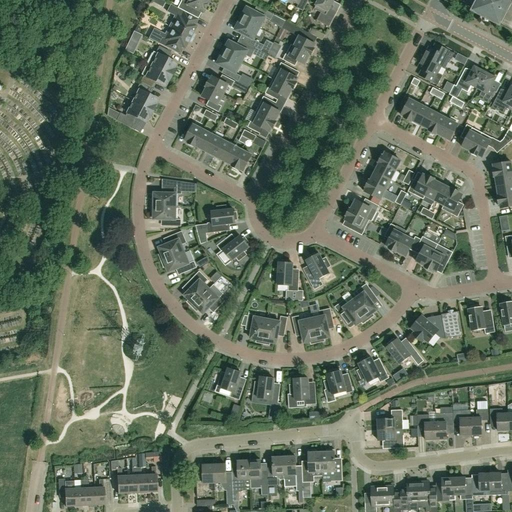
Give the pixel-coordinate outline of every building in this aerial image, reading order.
[(209,2),(204,0),(181,0),(177,8),(189,14),(191,10),(194,9),(203,14),(209,2)] [(303,11),(308,0),(289,0),(298,4),(296,8),(303,11)] [(329,27),(337,13),(332,10),(333,9),(331,5),(334,0),(318,0),(314,9),(321,13),(317,21),(329,27)] [(500,25),(511,0),(478,0),(473,11),(500,25)] [(190,37),(196,26),(192,24),(196,18),(189,14),(177,8),(171,4),(167,11),(175,15),(169,26),(190,37)] [(258,13),(247,7),(245,11),(243,10),(239,18),(260,29),(266,17),(271,20),(274,15),(261,8),(258,13)] [(261,51),(264,46),(254,40),(260,29),(239,18),(235,26),(237,27),(235,31),(246,37),(243,42),(256,48),(261,51)] [(312,56),(315,50),(313,49),(315,45),(308,41),(311,35),(286,21),(282,28),(299,37),(294,47),(312,56)] [(190,37),(169,26),(165,34),(154,28),(149,38),(177,53),(180,47),(184,49),(190,37)] [(323,40),(325,35),(313,29),(310,34),(323,40)] [(140,35),(134,32),(131,39),(137,42),(140,35)] [(282,40),(287,42),(290,33),(285,32),(282,40)] [(241,47),(229,41),(227,45),(225,44),(221,52),(242,63),(246,56),(251,58),(256,48),(243,42),(241,47)] [(454,54),(444,48),(435,43),(432,49),(429,47),(424,58),(441,67),(442,68),(445,69),(448,63),(449,63),(454,54)] [(312,56),(294,47),(291,45),(283,60),(295,66),(298,61),(305,65),(310,55),(312,56)] [(153,52),(147,63),(152,66),(170,75),(176,64),(168,59),(168,58),(170,52),(159,46),(155,53),(153,52)] [(238,82),(241,76),(236,74),(242,63),(221,52),(217,59),(219,60),(217,64),(229,70),(226,75),(238,82)] [(441,67),(424,58),(418,69),(430,75),(427,80),(438,86),(443,76),(439,74),(442,68),(441,67)] [(277,80),(294,89),(298,83),(296,83),(298,79),(291,75),(293,70),(282,64),(279,69),(274,79),(277,80)] [(164,87),(170,75),(152,66),(146,77),(144,75),(140,82),(152,88),(154,83),(156,83),(164,87)] [(477,88),(486,70),(476,68),(474,67),(468,78),(462,75),(456,86),(468,92),(471,86),(477,88)] [(489,104),(495,92),(489,90),(496,78),(493,77),(486,70),(477,88),(482,91),(478,98),(489,104)] [(234,82),(223,76),(220,81),(212,77),(210,81),(209,80),(206,86),(223,95),(228,85),(232,87),(234,82)] [(294,89),(277,80),(274,79),(266,94),(278,100),(280,95),(288,98),(293,89),(294,90),(294,89)] [(417,87),(420,82),(414,79),(411,84),(417,87)] [(152,111),(158,100),(149,95),(149,94),(152,88),(140,82),(137,89),(139,90),(133,102),(152,111)] [(218,112),(221,107),(218,105),(223,95),(206,86),(205,86),(207,87),(202,97),(209,101),(207,106),(218,112)] [(511,86),(505,98),(498,94),(492,107),(504,114),(507,108),(511,111),(511,86)] [(436,97),(439,91),(433,88),(430,94),(436,97)] [(442,100),(445,94),(439,91),(436,97),(442,100)] [(259,114),(277,123),(275,122),(280,112),(273,109),(276,103),(264,97),(261,103),(256,113),(259,114)] [(456,106),(459,100),(453,97),(450,103),(456,106)] [(411,122),(420,105),(410,100),(402,115),(405,117),(405,119),(411,122)] [(462,109),(465,104),(459,100),(456,106),(462,109)] [(146,123),(152,111),(133,102),(125,116),(120,113),(116,120),(132,129),(138,119),(146,123)] [(422,125),(429,110),(420,105),(411,122),(412,121),(417,124),(418,123),(422,125)] [(209,119),(212,113),(206,110),(203,116),(209,119)] [(430,132),(439,115),(429,110),(422,125),(425,127),(425,128),(430,130),(429,132),(430,132)] [(227,117),(233,120),(236,114),(230,111),(227,117)] [(215,122),(218,116),(212,113),(209,119),(215,122)] [(259,114),(256,113),(248,128),(260,134),(263,129),(270,133),(272,129),(274,129),(277,123),(259,114)] [(440,136),(448,120),(439,115),(430,132),(436,135),(437,134),(440,136)] [(230,127),(232,121),(227,118),(224,124),(230,127)] [(450,141),(458,125),(448,120),(440,136),(450,141)] [(235,130),(238,124),(232,121),(230,127),(235,130)] [(194,148),(204,130),(193,125),(185,141),(189,143),(188,144),(194,148)] [(471,154),(481,137),(480,136),(471,131),(473,128),(467,126),(461,137),(466,140),(462,147),(472,152),(471,154)] [(205,150),(213,135),(204,130),(194,148),(195,148),(195,146),(201,149),(201,148),(205,150)] [(248,139),(251,133),(245,130),(242,136),(248,139)] [(511,140),(511,131),(508,130),(503,140),(500,143),(494,149),(497,153),(511,140)] [(253,142),(256,136),(251,133),(248,139),(253,142)] [(481,137),(471,154),(477,157),(478,156),(482,158),(488,146),(491,147),(495,140),(492,138),(492,139),(482,133),(480,136),(481,137)] [(215,156),(223,140),(213,135),(205,150),(209,152),(208,153),(215,156)] [(225,160),(233,145),(223,140),(215,156),(220,159),(221,158),(225,160)] [(233,168),(242,150),(233,145),(225,160),(228,162),(228,163),(233,166),(232,168),(233,168)] [(243,171),(252,155),(242,150),(233,168),(239,171),(240,169),(243,171)] [(401,161),(385,153),(383,157),(382,156),(378,162),(396,171),(401,161)] [(391,181),(396,171),(378,162),(380,163),(377,168),(378,169),(376,173),(391,181)] [(493,177),(511,173),(511,167),(511,162),(493,165),(494,170),(492,170),(493,177)] [(412,180),(415,174),(409,171),(406,177),(412,180)] [(391,181),(376,173),(374,177),(373,176),(370,182),(369,181),(368,181),(386,190),(391,181)] [(511,184),(511,173),(493,177),(494,177),(495,177),(496,183),(497,183),(498,187),(511,184)] [(408,191),(414,194),(423,199),(425,196),(434,178),(428,175),(427,177),(423,175),(420,182),(414,180),(408,191)] [(409,185),(412,180),(406,177),(403,182),(409,185)] [(435,201),(442,186),(439,184),(439,183),(434,180),(434,179),(434,178),(425,196),(435,201)] [(381,200),(386,190),(368,181),(365,187),(367,188),(365,192),(381,200)] [(497,198),(511,195),(511,184),(498,187),(499,191),(498,191),(499,197),(497,198)] [(446,188),(442,186),(435,201),(444,206),(453,189),(453,188),(452,190),(447,187),(446,188)] [(182,194),(182,188),(165,187),(165,194),(154,193),(154,200),(152,200),(151,206),(176,207),(176,194),(182,194)] [(457,217),(463,205),(458,203),(462,195),(458,193),(459,192),(453,189),(444,206),(442,209),(452,214),(457,217)] [(404,200),(407,194),(401,191),(398,197),(404,200)] [(511,206),(511,195),(497,198),(498,205),(500,204),(501,209),(511,206)] [(401,205),(404,200),(398,197),(395,203),(401,205)] [(366,219),(369,220),(371,221),(376,211),(375,211),(377,206),(366,199),(363,204),(356,201),(351,210),(349,209),(349,210),(366,219)] [(181,227),(181,220),(176,220),(176,207),(151,206),(151,213),(154,213),(154,220),(165,220),(165,226),(181,227)] [(227,210),(226,206),(217,207),(217,211),(212,212),(213,223),(207,223),(209,233),(227,231),(227,225),(235,224),(235,220),(237,220),(236,213),(234,213),(234,209),(227,210)] [(426,217),(429,211),(424,208),(421,214),(426,217)] [(364,230),(369,220),(366,219),(349,210),(346,216),(347,216),(345,220),(353,224),(350,229),(362,235),(364,230)] [(432,220),(435,214),(429,211),(426,217),(432,220)] [(395,253),(404,236),(396,231),(397,228),(392,225),(386,237),(390,239),(386,246),(390,248),(389,250),(395,253)] [(161,261),(184,252),(181,245),(187,243),(182,232),(167,238),(169,244),(159,248),(161,254),(159,255),(161,261)] [(208,242),(207,234),(198,234),(201,244),(208,242)] [(217,246),(227,238),(225,236),(216,244),(217,246)] [(243,239),(240,236),(233,241),(229,236),(227,238),(217,246),(221,251),(223,250),(232,261),(236,258),(239,261),(246,255),(244,252),(249,248),(247,245),(249,243),(244,237),(243,239)] [(414,241),(404,236),(395,253),(396,252),(406,257),(410,249),(415,252),(421,240),(416,238),(414,241)] [(434,251),(425,246),(426,243),(421,240),(415,252),(420,255),(416,262),(426,267),(425,269),(434,251)] [(445,268),(453,253),(438,245),(434,251),(425,269),(431,272),(432,271),(436,273),(440,265),(445,268)] [(189,264),(184,252),(161,261),(164,267),(166,266),(169,272),(179,268),(181,274),(197,268),(194,262),(189,264)] [(316,256),(315,254),(308,257),(309,259),(306,261),(310,269),(305,272),(314,290),(323,285),(320,279),(329,273),(327,268),(330,267),(326,258),(322,260),(319,254),(316,256)] [(290,264),(290,261),(282,261),(282,263),(279,263),(278,285),(289,286),(288,291),(298,292),(299,273),(293,272),(293,264),(290,264)] [(192,307),(209,289),(204,284),(208,280),(199,272),(188,283),(192,288),(185,296),(189,300),(187,302),(192,307)] [(230,283),(224,289),(230,294),(235,288),(230,283)] [(368,320),(374,316),(372,314),(377,310),(371,301),(376,297),(370,289),(366,284),(357,291),(360,296),(354,300),(368,320)] [(370,289),(376,297),(381,294),(374,287),(373,287),(370,289)] [(218,298),(209,289),(192,307),(197,311),(199,309),(203,314),(211,306),(216,311),(225,301),(220,297),(218,298)] [(345,300),(335,307),(350,328),(361,322),(363,324),(368,320),(354,301),(348,305),(345,300)] [(511,302),(510,303),(510,300),(503,301),(503,304),(500,304),(504,325),(511,324),(511,302)] [(478,308),(478,306),(471,307),(471,309),(468,310),(472,331),(484,329),(485,334),(495,332),(492,314),(483,315),(482,308),(478,308)] [(320,317),(312,319),(318,343),(324,341),(324,339),(330,337),(328,327),(334,325),(331,312),(330,309),(326,310),(319,311),(320,317)] [(453,313),(451,311),(449,313),(441,315),(442,316),(435,317),(437,325),(433,326),(432,325),(431,324),(431,321),(428,321),(427,321),(422,316),(411,329),(415,332),(412,335),(422,343),(425,340),(428,343),(435,334),(441,338),(445,338),(446,338),(463,335),(459,312),(453,313),(453,312),(453,313)] [(263,344),(267,320),(255,317),(255,315),(249,314),(246,327),(253,328),(250,339),(257,340),(256,343),(263,344)] [(300,322),(299,316),(292,318),(296,334),(302,332),(304,343),(311,342),(311,344),(318,343),(312,319),(300,322)] [(285,334),(288,318),(281,317),(280,322),(267,320),(263,344),(269,345),(270,342),(276,344),(278,333),(285,334)] [(403,345),(398,339),(395,341),(394,339),(388,344),(390,346),(387,348),(399,364),(411,356),(418,365),(424,361),(408,341),(403,345)] [(458,362),(460,362),(468,361),(467,353),(457,355),(458,362)] [(368,359),(367,357),(361,360),(362,362),(359,364),(361,369),(357,371),(362,380),(365,378),(368,383),(378,378),(380,383),(389,378),(381,362),(375,364),(372,358),(368,359)] [(239,370),(232,367),(231,370),(228,369),(226,374),(222,373),(219,382),(223,383),(221,388),(232,392),(230,397),(239,400),(246,382),(239,380),(242,373),(238,372),(239,370)] [(337,372),(337,370),(330,372),(330,374),(327,375),(328,380),(324,382),(327,391),(331,390),(332,395),(346,391),(347,393),(353,392),(349,377),(343,378),(341,371),(337,372)] [(393,377),(398,383),(403,379),(398,373),(393,377)] [(271,379),(272,376),(264,375),(264,378),(260,377),(260,383),(255,382),(254,392),(258,392),(258,398),(272,400),(271,402),(277,403),(278,403),(280,387),(274,387),(275,379),(271,379)] [(305,379),(305,376),(297,377),(297,379),(294,379),(294,385),(290,385),(291,395),(295,394),(295,400),(306,399),(307,405),(316,404),(315,385),(309,386),(308,378),(305,379)] [(472,436),(482,435),(482,421),(488,420),(488,409),(477,410),(477,418),(471,418),(472,436)] [(503,414),(502,409),(490,409),(490,418),(497,418),(498,431),(509,431),(508,413),(503,414)] [(395,430),(403,429),(402,410),(391,411),(392,419),(377,419),(378,430),(395,430)] [(465,418),(464,410),(453,411),(453,414),(454,422),(460,422),(461,436),(472,436),(471,418),(465,418)] [(310,420),(320,420),(319,411),(309,412),(310,420)] [(239,414),(232,412),(230,419),(236,421),(239,414)] [(436,440),(447,440),(447,430),(454,430),(454,422),(453,414),(441,414),(441,422),(436,423),(436,440)] [(429,423),(429,415),(417,415),(418,426),(425,426),(426,440),(436,440),(436,423),(429,423)] [(403,435),(403,429),(395,430),(378,430),(378,441),(393,440),(393,449),(404,448),(403,435)] [(322,453),(322,476),(331,475),(331,482),(343,481),(342,460),(335,460),(334,449),(326,450),(327,453),(322,453)] [(322,476),(322,453),(317,453),(316,450),(308,450),(309,470),(302,470),(303,483),(314,482),(314,476),(322,476)] [(284,480),(292,480),(292,476),(296,475),(296,456),(284,457),(284,476),(284,480)] [(268,496),(276,495),(276,485),(280,485),(279,476),(284,476),(284,457),(273,457),(274,479),(268,479),(268,495),(268,496)] [(268,495),(268,479),(266,480),(266,478),(262,478),(261,460),(250,461),(251,479),(251,483),(251,489),(262,488),(262,495),(268,495)] [(244,480),(251,479),(250,461),(238,461),(239,480),(233,480),(233,489),(234,505),(237,511),(240,511),(239,508),(239,504),(240,501),(239,492),(242,492),(244,480)] [(225,490),(227,490),(227,489),(233,489),(233,480),(232,478),(226,478),(226,464),(214,465),(215,483),(221,483),(225,490)] [(197,497),(204,496),(204,491),(210,491),(209,484),(215,483),(214,465),(203,465),(203,480),(197,481),(197,497)] [(156,474),(155,467),(151,467),(151,475),(146,475),(147,493),(157,492),(156,474)] [(128,493),(137,493),(136,468),(132,468),(132,476),(127,476),(128,493)] [(141,475),(141,468),(136,468),(137,493),(147,493),(146,475),(141,475)] [(122,476),(121,469),(117,469),(117,476),(118,494),(128,493),(127,476),(122,476)] [(473,496),(491,496),(490,473),(479,474),(480,489),(473,490),(473,493),(473,496)] [(490,473),(491,496),(496,495),(505,495),(505,499),(509,499),(509,495),(509,492),(508,486),(501,486),(501,473),(490,473)] [(94,505),(93,488),(88,488),(88,480),(88,476),(83,477),(84,481),(83,481),(85,506),(94,505)] [(436,486),(437,492),(437,498),(437,501),(449,501),(455,500),(455,496),(454,478),(442,479),(442,482),(436,482),(436,486)] [(466,493),(465,478),(454,478),(455,496),(460,495),(461,500),(473,500),(473,496),(473,493),(466,493)] [(65,507),(75,506),(74,489),(74,481),(65,482),(65,479),(58,479),(59,490),(65,490),(65,507)] [(103,487),(103,480),(99,480),(99,488),(93,488),(94,505),(104,505),(104,487),(103,487)] [(75,506),(85,506),(83,481),(79,481),(80,489),(74,489),(75,506)] [(436,486),(430,486),(430,482),(418,483),(419,502),(426,502),(426,510),(426,511),(437,511),(437,501),(437,498),(437,492),(436,486)] [(401,490),(401,499),(401,502),(401,511),(413,510),(419,510),(419,502),(418,483),(407,483),(407,487),(400,487),(401,490)] [(394,502),(394,486),(382,487),(383,506),(390,506),(390,511),(401,511),(401,502),(394,502)] [(365,511),(376,511),(377,507),(383,506),(382,487),(371,487),(372,503),(365,503),(365,511)]
